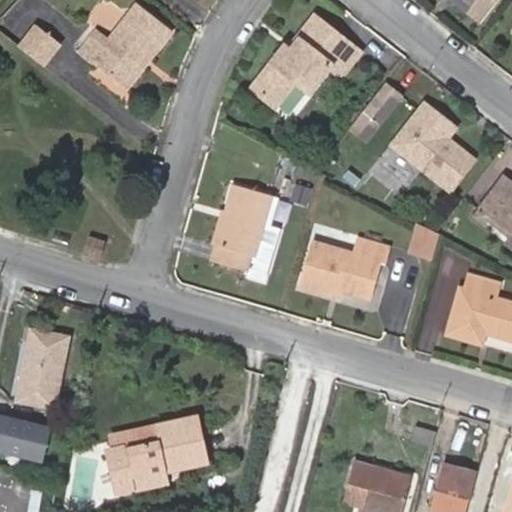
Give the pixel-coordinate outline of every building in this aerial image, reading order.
[(467,0),(484,13),(493,0),(467,0)] [(149,55),(152,57),(173,30),(140,5),(113,40),(102,31),(84,56),(95,65),(97,62),(128,87),(145,66),(142,63),(149,55)] [(293,48),(291,46),(287,43),(255,84),(276,100),(297,76),(311,86),(332,62),(350,40),(317,13),(300,34),(302,36),(293,48)] [(23,50),(44,66),(59,47),(38,31),(23,50)] [(300,34),(291,46),(293,48),(302,36),(300,34)] [(350,40),(332,62),(343,70),(361,48),(350,40)] [(145,66),(152,57),(149,55),(142,63),(145,66)] [(403,91),(387,79),(365,107),(381,119),(403,91)] [(455,124),(426,102),(396,141),(453,185),(475,156),(448,135),(455,124)] [(365,107),(353,123),(368,135),(381,119),(365,107)] [(511,190),(511,178),(507,175),(502,182),(511,190)] [(280,194),(236,181),(215,255),(252,265),(251,269),(267,274),(281,223),(272,220),(280,194)] [(511,190),(502,182),(485,204),(511,224),(511,190)] [(214,239),(219,240),(229,208),(223,206),(214,239)] [(438,256),(445,232),(426,226),(418,250),(438,256)] [(361,250),(320,240),(309,283),(338,291),(340,284),(376,294),(386,259),(389,260),(393,244),(365,236),(361,250)] [(90,251),(106,257),(110,242),(94,237),(90,251)] [(490,328),(511,333),(511,298),(499,295),(503,280),(475,272),(470,286),(465,285),(454,329),(487,339),(490,328)] [(32,329),(19,398),(55,405),(68,336),(32,329)] [(0,414),(0,448),(41,459),(49,426),(0,414)] [(160,434),(117,445),(106,447),(115,489),(136,484),(135,481),(169,473),(168,469),(207,460),(197,416),(158,425),(160,434)] [(400,437),(433,445),(438,427),(404,420),(400,437)] [(158,425),(115,435),(117,445),(160,434),(158,425)] [(356,485),(362,462),(357,461),(350,483),(356,485)] [(447,461),(435,501),(464,509),(476,469),(447,461)] [(367,488),(363,502),(363,504),(361,504),(358,511),(402,511),(413,476),(362,462),(356,485),(367,488)] [(135,481),(136,484),(137,488),(171,480),(169,473),(135,481)] [(492,504),(507,509),(506,511),(510,511),(511,479),(501,476),(492,504)] [(352,499),(356,485),(350,483),(346,498),(352,499)] [(367,488),(356,485),(352,499),(363,502),(367,488)]
